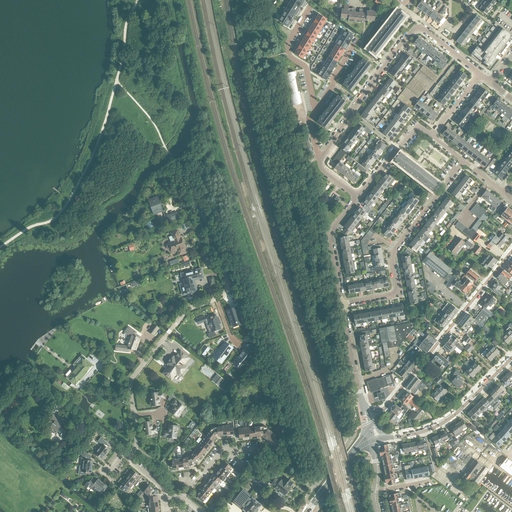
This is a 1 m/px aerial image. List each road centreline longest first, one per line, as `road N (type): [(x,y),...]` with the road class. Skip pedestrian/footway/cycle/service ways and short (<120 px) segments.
road 1 (residential): [(133,415),(132,377),(189,306),(228,288),(197,198)]
road 2 (tertiary): [(511,251),(382,410)]
road 3 (residential): [(340,303),(396,290),(394,248),(438,195)]
road 4 (residential): [(320,161),(417,26)]
road 5 (tertiary): [(385,437),(438,424),(511,357)]
road 6 (residential): [(318,106),(307,70),(287,48),(311,4)]
